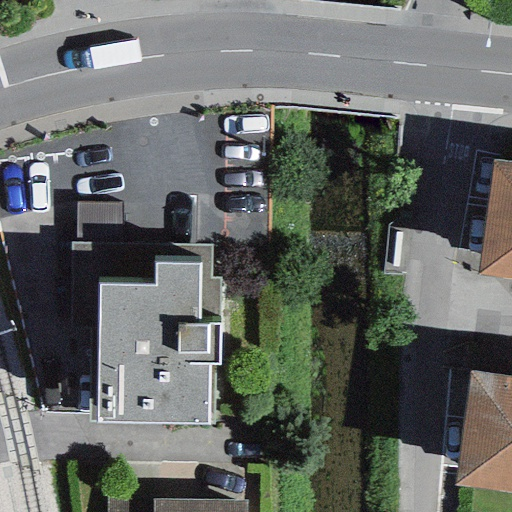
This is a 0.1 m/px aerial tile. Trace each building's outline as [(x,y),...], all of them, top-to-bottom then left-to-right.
[(511,164),(491,161),(475,276),(511,281),(511,164)] [(75,242),(119,243),(119,202),(76,201),(75,242)] [(75,242),(71,242),(68,414),(87,414),(86,422),(207,425),(209,364),(218,364),(220,280),(210,279),(211,245),(119,243),(75,242)] [(511,378),(468,372),(452,487),(511,495),(511,378)] [(152,511),(152,500),(105,500),(105,511),(152,511)] [(245,511),(246,500),(152,500),(152,511),(245,511)]
